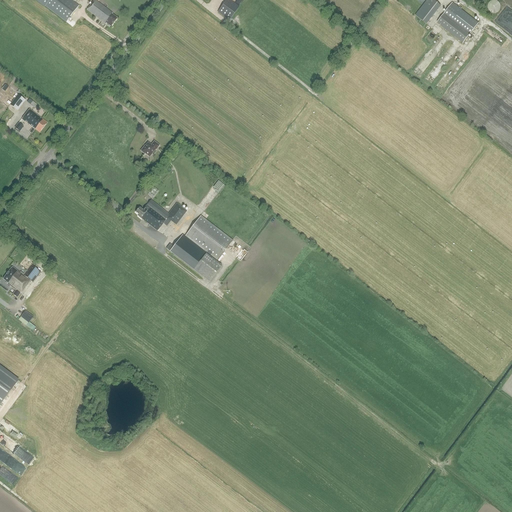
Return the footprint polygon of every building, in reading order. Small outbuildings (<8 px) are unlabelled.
[(36,0),(45,6),(66,22),(79,6),(71,0),(36,0)] [(111,27),(117,18),(112,14),(113,14),(95,0),(87,10),(106,25),(106,24),(111,27)] [(229,0),(226,0),(217,13),(227,19),(228,17),(230,19),(239,7),(229,0)] [(441,5),(438,3),(433,0),(424,0),(426,1),(416,16),(427,24),(441,5)] [(500,9),(501,7),(500,5),(499,3),(497,1),(495,0),(493,0),(491,1),(489,3),(488,5),(488,7),(488,9),(489,11),(491,12),(493,13),(495,13),(497,12),(499,11),(500,9)] [(452,3),(437,23),(440,25),(440,26),(463,43),(478,23),(452,3)] [(26,101),(18,94),(10,105),(18,111),(26,101)] [(47,123),(33,113),(29,110),(22,120),(24,121),(25,121),(39,133),(47,123)] [(24,127),(19,123),(15,128),(20,132),(24,127)] [(156,150),(159,146),(154,141),(151,145),(148,143),(144,148),(144,147),(141,151),(145,154),(150,157),(156,149),(156,150)] [(176,225),(187,212),(177,204),(169,214),(151,200),(147,205),(143,210),(140,208),(136,212),(140,216),(140,217),(157,231),(163,223),(167,226),(171,221),(176,225)] [(233,240),(201,216),(185,237),(183,235),(174,247),(170,244),(167,249),(209,282),(222,266),(209,256),(210,255),(217,261),(233,240)] [(33,282),(41,272),(38,270),(35,268),(28,279),(12,267),(4,279),(8,283),(8,284),(16,290),(13,295),(17,298),(30,281),(31,282),(31,281),(33,282)] [(34,317),(26,311),(21,317),(29,323),(34,317)] [(0,366),(0,403),(1,404),(18,380),(0,366)]
